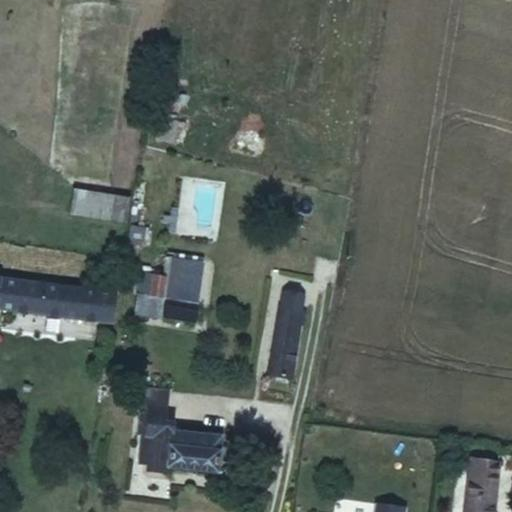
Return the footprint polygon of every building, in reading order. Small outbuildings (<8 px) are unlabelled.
[(114,162),(34,148),(26,186),(107,199),(114,162)] [(115,287),(0,272),(0,303),(112,317),(115,287)] [(165,287),(145,284),(143,299),(163,301),(165,287)] [(200,304),(173,299),(171,316),(198,320),(200,304)] [(282,316),(269,382),(293,387),(307,321),(282,316)] [(173,409),(148,405),(145,422),(153,423),(151,437),(148,437),(144,462),(146,466),(150,470),(154,474),(170,477),(171,472),(220,480),(226,442),(177,435),(179,426),(170,424),(173,409)] [(498,511),(503,475),(477,473),(473,511),(498,511)] [(405,511),(407,501),(383,498),(381,511),(405,511)]
